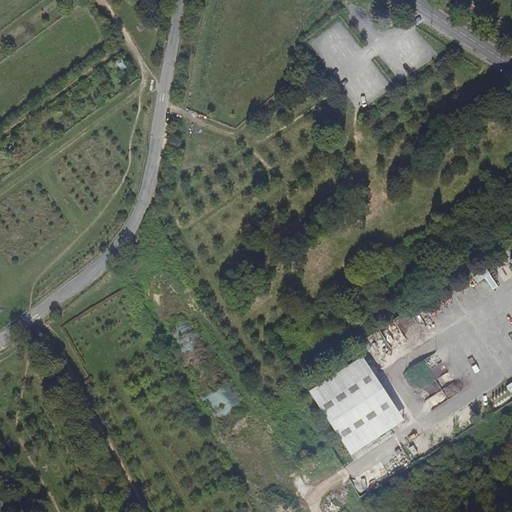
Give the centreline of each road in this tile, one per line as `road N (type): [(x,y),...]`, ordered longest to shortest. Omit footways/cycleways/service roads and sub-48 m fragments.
road 1 (unclassified): [(181,0),(144,195),(129,230),(91,274),(0,341)]
road 2 (tertiary): [(411,0),(511,66)]
